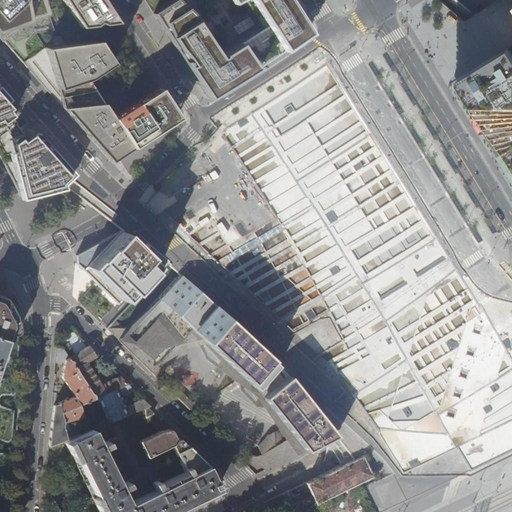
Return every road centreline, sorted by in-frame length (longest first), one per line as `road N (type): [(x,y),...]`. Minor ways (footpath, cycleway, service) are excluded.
road 1 (residential): [(455,0),(283,122),(23,261)]
road 2 (residential): [(0,63),(126,202),(191,134),(195,118)]
road 3 (residential): [(249,493),(64,306),(40,303)]
road 4 (tertiary): [(376,9),(511,228)]
road 5 (residential): [(27,511),(40,303)]
road 6 (residential): [(357,22),(195,118)]
road 7 (residential): [(195,118),(119,0)]
